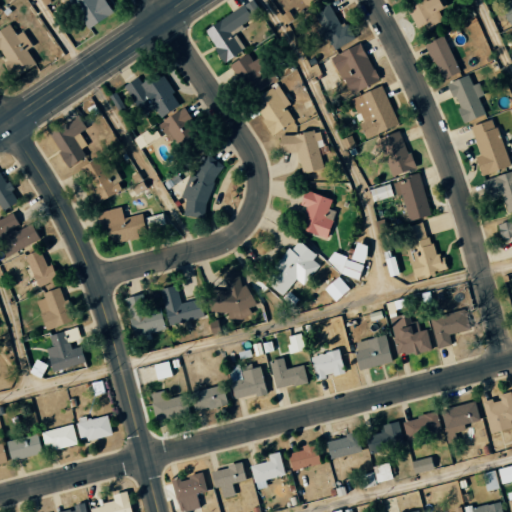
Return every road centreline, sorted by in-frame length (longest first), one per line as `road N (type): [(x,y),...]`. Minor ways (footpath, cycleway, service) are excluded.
road 1 (residential): [(0,494),(511,360)]
road 2 (residential): [(161,511),(97,285),(36,159),(0,108)]
road 3 (residential): [(94,278),(226,237),(246,221),(256,194),(251,154),(151,0)]
road 4 (residential): [(503,363),(441,139),(373,0)]
road 5 (tertiary): [(194,0),(0,132)]
